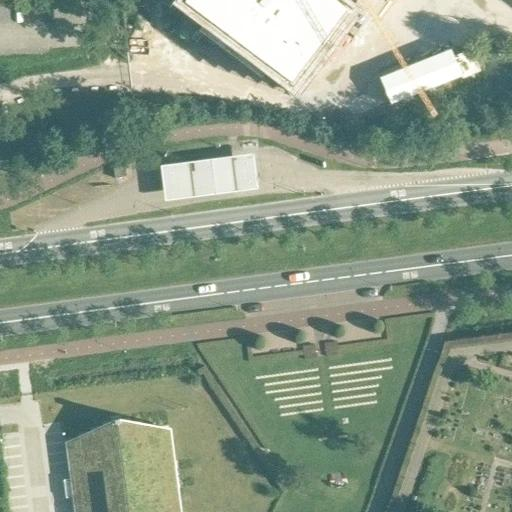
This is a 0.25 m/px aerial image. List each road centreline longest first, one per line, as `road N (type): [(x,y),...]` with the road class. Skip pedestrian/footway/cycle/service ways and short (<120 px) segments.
road 1 (secondary): [(0,322),(511,252)]
road 2 (secondary): [(511,186),(0,256)]
road 3 (residential): [(269,131),(323,107),(407,0)]
